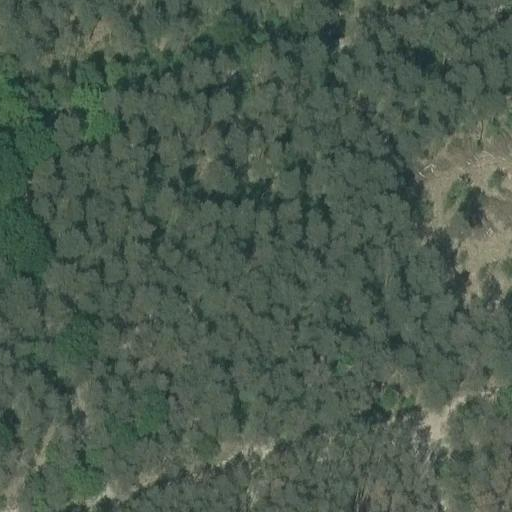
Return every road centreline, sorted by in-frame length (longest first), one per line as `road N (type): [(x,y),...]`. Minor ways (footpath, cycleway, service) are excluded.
road 1 (track): [(511,0),(0,136)]
road 2 (track): [(511,399),(117,511)]
road 3 (track): [(0,149),(88,511)]
